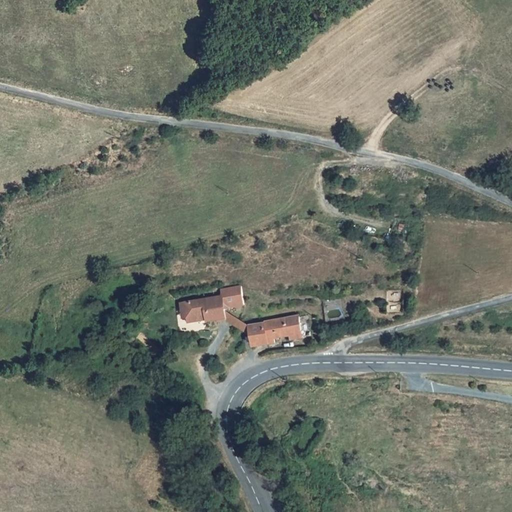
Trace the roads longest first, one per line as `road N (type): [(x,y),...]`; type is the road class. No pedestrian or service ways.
road 1 (residential): [(511,202),(370,154),(273,133),(95,113),(0,90)]
road 2 (secondary): [(334,363),(260,372),(229,405),(227,433),(263,511)]
road 3 (residential): [(334,363),(342,344),(511,298)]
road 4 (secondary): [(511,371),(334,363)]
